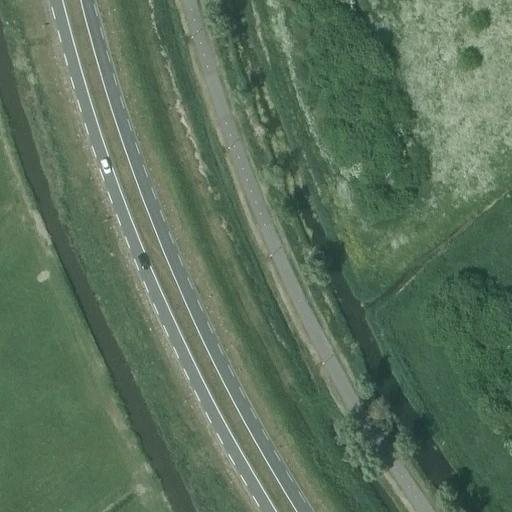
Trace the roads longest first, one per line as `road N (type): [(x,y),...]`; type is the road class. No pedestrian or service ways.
road 1 (primary): [(302,511),(204,338),(154,222),(85,0)]
road 2 (primary): [(55,0),(130,236),(179,352),(269,511)]
